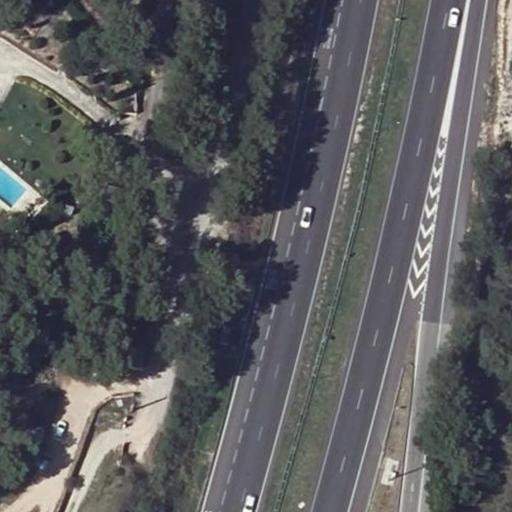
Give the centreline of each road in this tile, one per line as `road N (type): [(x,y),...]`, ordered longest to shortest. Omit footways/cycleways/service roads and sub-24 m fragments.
road 1 (motorway): [(326,511),(447,0)]
road 2 (motorway): [(348,0),(228,511)]
road 3 (motorway): [(407,511),(476,0)]
road 4 (residential): [(251,0),(214,153),(203,178),(186,184),(165,179),(156,167),(167,0)]
road 5 (unknown): [(155,135),(0,57)]
road 6 (unknown): [(152,410),(101,452),(77,511)]
